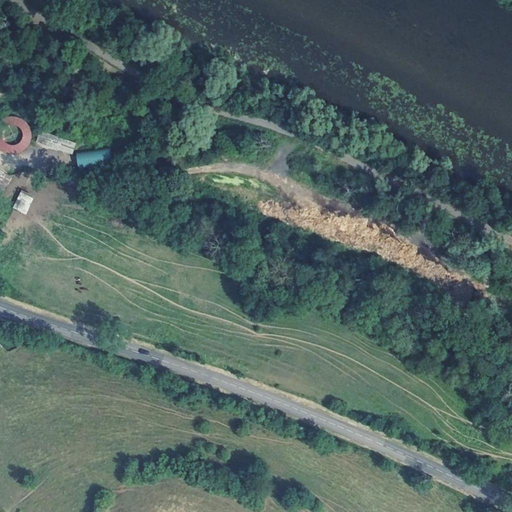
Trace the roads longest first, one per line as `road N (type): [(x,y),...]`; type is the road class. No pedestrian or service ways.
road 1 (secondary): [(511,504),(272,399),(0,306)]
road 2 (track): [(27,162),(80,184),(125,186),(272,169),(299,136)]
